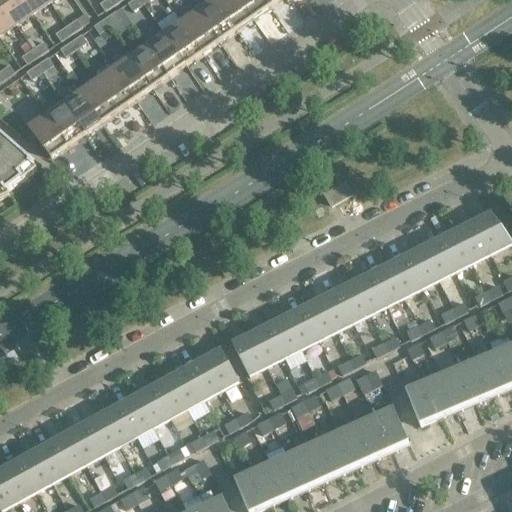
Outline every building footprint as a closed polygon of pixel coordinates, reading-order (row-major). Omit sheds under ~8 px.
[(33,16),(22,0),(0,0),(0,2),(16,27),(33,16)] [(50,5),(47,0),(22,0),(33,16),(50,5)] [(116,7),(111,0),(109,0),(100,7),(105,14),(116,7)] [(144,7),(139,0),(136,0),(128,6),(133,14),(144,7)] [(253,21),(238,0),(218,0),(215,2),(236,33),(253,21)] [(270,10),(263,0),(238,0),(253,21),(270,10)] [(284,0),(263,0),(270,10),(284,0)] [(0,37),(16,27),(0,2),(0,37)] [(236,33),(215,2),(198,14),(220,45),(236,33)] [(121,22),(115,14),(105,22),(110,30),(121,22)] [(220,45),(198,14),(182,26),(203,56),(220,45)] [(77,22),(66,29),(72,37),(83,30),(77,22)] [(110,30),(105,22),(94,29),(99,37),(110,30)] [(203,56),(182,26),(165,37),(186,68),(203,56)] [(72,37),(66,29),(56,37),(61,45),(72,37)] [(87,45),(82,37),(71,45),(76,53),(87,45)] [(186,68),(165,37),(148,49),(169,79),(186,68)] [(43,45),(33,52),(38,60),(49,53),(43,45)] [(76,53),(71,45),(60,52),(66,60),(76,53)] [(169,79),(148,49),(131,60),(153,91),(169,79)] [(38,60),(33,52),(22,59),(27,67),(38,60)] [(53,68),(48,60),(37,68),(43,76),(53,68)] [(153,91),(131,60),(115,72),(136,103),(153,91)] [(10,68),(0,74),(0,76),(4,83),(15,76),(10,68)] [(43,76),(37,68),(26,75),(32,83),(43,76)] [(136,103),(115,72),(98,84),(119,114),(136,103)] [(119,114),(98,84),(81,95),(102,126),(119,114)] [(102,126),(81,95),(64,107),(85,137),(102,126)] [(85,137),(64,107),(47,118),(69,149),(85,137)] [(69,149),(47,118),(30,130),(51,161),(69,149)] [(0,195),(4,193),(7,197),(24,184),(19,179),(30,169),(34,172),(36,170),(0,138),(0,195)] [(352,197),(346,186),(325,197),(332,209),(352,197)] [(511,244),(491,215),(473,224),(491,259),(511,247),(511,244)] [(491,259),(473,224),(456,233),(473,267),(491,259)] [(473,267),(456,233),(439,242),(456,276),(473,267)] [(456,276),(439,242),(422,250),(439,284),(456,276)] [(439,284),(422,250),(405,259),(422,293),(439,284)] [(422,293),(405,259),(388,268),(405,302),(422,293)] [(405,302),(388,268),(370,276),(388,310),(405,302)] [(388,310),(370,276),(353,285),(371,319),(388,310)] [(371,319),(353,285),(336,294),(353,328),(371,319)] [(498,289),(487,294),(491,303),(503,297),(498,289)] [(353,328),(336,294),(319,302),(336,336),(353,328)] [(491,303),(487,294),(476,300),(480,309),(491,303)] [(511,312),(511,304),(510,300),(498,306),(504,317),(511,312)] [(336,336),(319,302),(302,311),(319,345),(336,336)] [(464,306),(453,312),(457,320),(469,314),(464,306)] [(319,345),(302,311),(285,319),(302,354),(319,345)] [(457,320),(453,312),(441,317),(446,326),(457,320)] [(492,322),(487,312),(475,317),(481,328),(492,322)] [(481,328),(475,317),(464,323),(469,334),(481,328)] [(302,354),(285,319),(268,328),(285,362),(302,354)] [(430,323),(418,329),(423,338),(434,332),(430,323)] [(285,362),(268,328),(250,337),(268,371),(285,362)] [(423,338),(418,329),(407,335),(411,343),(423,338)] [(458,340),(453,329),(441,335),(447,345),(458,340)] [(447,345),(441,335),(430,340),(435,351),(447,345)] [(268,371),(250,337),(232,346),(250,380),(268,371)] [(396,340),(384,346),(388,355),(400,349),(396,340)] [(388,355),(384,346),(373,352),(377,361),(388,355)] [(424,357),(419,346),(407,352),(413,362),(424,357)] [(511,392),(511,348),(495,355),(510,393),(511,392)] [(239,385),(221,352),(203,361),(222,395),(239,385)] [(510,393),(495,355),(477,363),(493,400),(510,393)] [(361,358),(350,363),(354,372),(366,366),(361,358)] [(222,395),(203,361),(186,371),(205,404),(222,395)] [(354,372),(350,363),(338,369),(343,378),(354,372)] [(493,400),(477,363),(459,370),(475,408),(493,400)] [(475,408),(459,370),(441,377),(457,415),(475,408)] [(205,404),(186,371),(170,380),(188,413),(205,404)] [(375,374),(366,379),(370,386),(379,381),(375,374)] [(327,375),(316,381),(320,389),(331,384),(327,375)] [(457,415),(441,377),(424,385),(431,403),(439,422),(457,415)] [(370,386),(366,379),(357,383),(361,390),(370,386)] [(188,413),(170,380),(153,389),(171,423),(188,413)] [(320,389),(316,381),(304,386),(308,395),(320,389)] [(349,381),(338,387),(343,398),(354,392),(349,381)] [(382,388),(379,381),(370,386),(373,393),(382,388)] [(431,403),(424,385),(405,392),(413,411),(421,430),(439,422),(431,403)] [(373,393),(370,386),(361,390),(364,397),(373,393)] [(343,398),(338,387),(326,393),(332,403),(343,398)] [(171,423),(153,389),(136,398),(154,432),(171,423)] [(293,392),(281,398),(286,407),(297,401),(293,392)] [(154,432),(136,398),(119,408),(137,441),(154,432)] [(286,407),(281,398),(270,404),(274,412),(286,407)] [(320,409),(315,398),(303,404),(309,415),(320,409)] [(309,415),(303,404),(292,410),(297,421),(309,415)] [(137,441),(119,408),(102,417),(120,450),(137,441)] [(402,430),(394,411),(375,419),(384,438),(392,457),(410,449),(402,430)] [(247,416),(236,422),(241,430),(252,424),(247,416)] [(286,426),(280,416),(269,421),(274,432),(286,426)] [(120,450),(102,417),(85,426),(104,460),(120,450)] [(392,457),(384,438),(375,419),(358,427),(374,464),(392,457)] [(274,432),(269,421),(258,427),(263,438),(274,432)] [(241,430),(236,422),(225,428),(230,436),(241,430)] [(104,460),(85,426),(68,435),(87,469),(104,460)] [(374,464),(358,427),(340,435),(357,472),(374,464)] [(214,434),(202,440),(207,449),(218,442),(214,434)] [(251,445),(246,434),(234,441),(240,451),(251,445)] [(87,469),(68,435),(52,444),(70,478),(87,469)] [(357,472),(340,435),(323,442),(339,480),(357,472)] [(207,449),(202,440),(191,446),(196,455),(207,449)] [(339,480),(323,442),(305,450),(321,488),(339,480)] [(70,478),(52,444),(35,454),(53,487),(70,478)] [(321,488),(305,450),(287,458),(304,495),(321,488)] [(180,452),(169,459),(173,467),(185,461),(180,452)] [(53,487),(35,454),(18,463),(36,496),(53,487)] [(304,495),(287,458),(270,466),(286,503),(304,495)] [(173,467),(169,459),(158,465),(162,473),(173,467)] [(36,496),(18,463),(1,472),(19,506),(36,496)] [(203,464),(194,468),(198,475),(207,471),(203,464)] [(286,503),(270,466),(252,473),(260,492),(269,511),(286,503)] [(198,475),(194,468),(186,473),(189,480),(198,475)] [(146,471),(135,477),(140,485),(151,479),(146,471)] [(177,471),(166,478),(172,488),(183,482),(177,471)] [(211,478),(207,471),(198,475),(202,482),(211,478)] [(7,511),(19,506),(1,472),(0,472),(0,511),(7,511)] [(260,492),(252,473),(234,481),(242,500),(247,511),(266,511),(269,511),(260,492)] [(202,482),(198,475),(189,480),(193,487),(202,482)] [(140,485),(135,477),(124,483),(128,492),(140,485)] [(172,488),(166,478),(155,484),(161,494),(172,488)] [(113,489),(101,495),(106,504),(117,498),(113,489)] [(150,500),(144,490),(132,496),(138,507),(150,500)] [(106,504),(101,495),(90,502),(95,510),(106,504)] [(128,511),(138,507),(132,496),(121,502),(126,511),(128,511)] [(228,511),(223,500),(205,509),(206,511),(228,511)]
